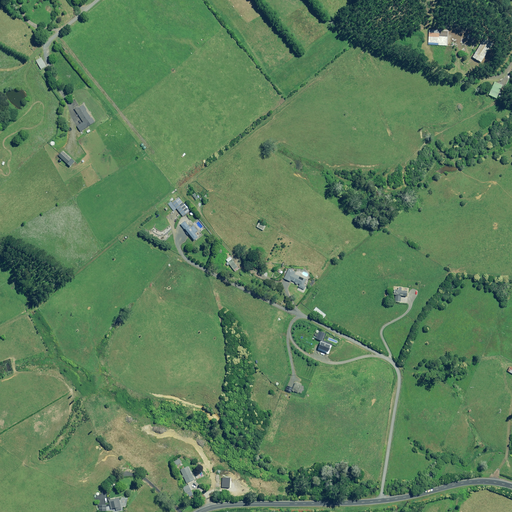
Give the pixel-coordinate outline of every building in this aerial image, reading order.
[(448,31),(429,30),(428,45),(447,46),(448,31)] [(485,37),(472,57),(481,63),(494,42),(485,37)] [(41,57),(36,60),(41,69),(46,66),(41,57)] [(494,82),(489,95),(497,99),(503,86),(494,82)] [(79,108),(78,107),(74,109),(83,122),(77,126),(80,131),(94,122),(83,105),(79,108)] [(71,159),(62,151),(59,156),(70,166),(75,161),(72,159),(71,159)] [(179,198),(172,203),(171,201),(168,204),(173,211),(177,208),(183,216),(189,211),(188,209),(190,208),(186,203),(184,205),(179,198)] [(194,240),(198,237),(195,233),(197,231),(193,225),(190,228),(185,221),(180,225),(189,234),(194,240)] [(237,268),(238,267),(232,259),(228,262),(235,271),(238,269),(237,268)] [(284,278),(290,282),(291,280),(295,282),(295,283),(297,284),(298,284),(300,285),(299,287),(304,290),(306,286),(303,285),(306,280),(294,274),(295,272),(289,268),(284,278)] [(399,290),(395,290),(395,302),(401,302),(401,296),(408,296),(408,291),(402,291),(402,288),(399,287),(399,290)] [(316,307),(313,310),(323,318),(326,315),(316,307)] [(319,331),(316,339),(322,341),(325,333),(319,331)] [(331,346),(321,342),(318,349),(328,354),(331,346)] [(292,391),(299,393),(302,385),(295,382),(292,391)] [(180,470),(182,476),(183,477),(184,477),(186,483),(194,480),(188,466),(180,470)] [(185,493),(191,490),(189,485),(183,487),(185,493)] [(109,501),(111,509),(115,508),(116,511),(121,509),(119,498),(109,501)]
